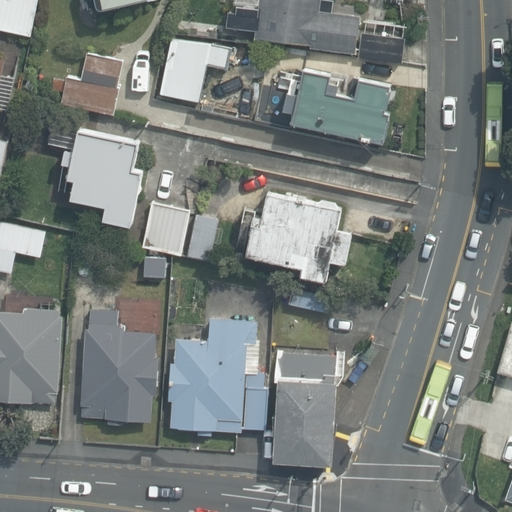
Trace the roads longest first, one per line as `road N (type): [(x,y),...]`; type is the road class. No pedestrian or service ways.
road 1 (tertiary): [(397,511),(468,225),(480,0)]
road 2 (trunk): [(44,495),(255,511)]
